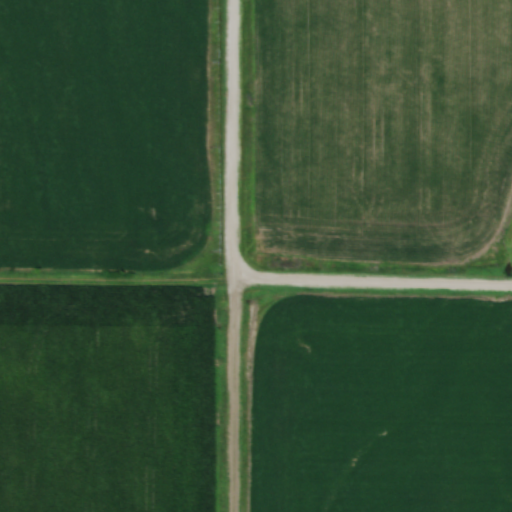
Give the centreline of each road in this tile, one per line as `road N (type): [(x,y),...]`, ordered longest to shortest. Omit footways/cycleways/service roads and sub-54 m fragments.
road 1 (residential): [(236,0),(233,511)]
road 2 (residential): [(237,282),(511,286)]
